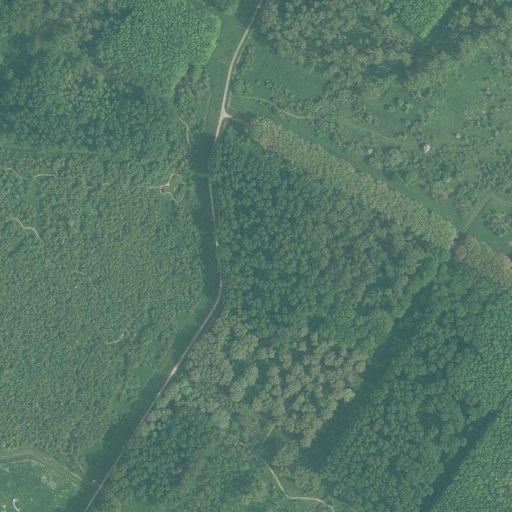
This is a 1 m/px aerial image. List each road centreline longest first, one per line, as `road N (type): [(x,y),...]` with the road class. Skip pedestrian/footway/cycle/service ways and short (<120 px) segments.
road 1 (unknown): [(269,0),(236,67),(222,139),(230,294),(90,511)]
road 2 (track): [(100,486),(218,300),(210,185),(222,113)]
road 3 (track): [(511,285),(370,191),(222,113)]
road 4 (unknown): [(510,262),(229,104)]
road 5 (unknown): [(447,223),(431,264),(417,267),(347,363),(288,398),(257,451)]
road 6 (unknown): [(174,385),(236,443),(257,451),(288,495),(334,511)]
